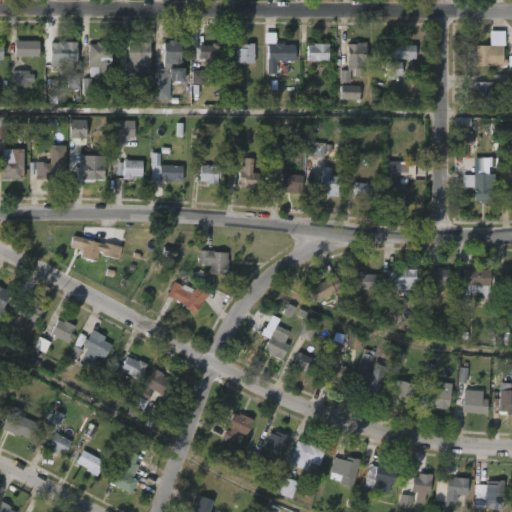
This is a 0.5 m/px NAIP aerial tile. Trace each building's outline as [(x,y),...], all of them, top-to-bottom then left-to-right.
[(505,45),(505,59),(509,59),(509,66),(477,65),(477,45),(491,45),(491,30),(507,31),(507,45),(505,45)] [(175,40),(180,41),(180,68),(184,68),(184,81),(168,81),(168,100),(152,99),(153,68),(161,68),(161,42),(166,42),(166,40),(175,40)] [(39,42),(39,56),(23,55),(23,57),(15,55),(15,45),(16,45),(16,41),(39,42)] [(107,42),(108,57),(110,57),(110,76),(97,75),(96,76),(89,76),(89,66),(87,66),(88,43),(95,43),(95,41),(107,42)] [(57,68),(48,68),(48,42),(76,42),(76,62),(57,62),(57,68)] [(148,42),(147,66),(127,66),(128,44),(134,44),(134,42),(148,42)] [(284,45),(288,45),(288,43),(295,45),(294,61),(275,60),(274,74),(265,74),(267,44),(274,44),(274,42),(282,43),(282,44),(284,45)] [(362,61),(362,76),(353,76),(353,69),(348,69),(348,83),(339,83),(339,70),(346,70),(345,44),(365,42),(366,61),(362,61)] [(222,43),(221,70),(212,70),(212,65),(197,65),(197,46),(210,46),(210,43),(222,43)] [(252,64),(233,63),(234,48),(238,49),(238,45),(253,43),(252,64)] [(407,44),(407,45),(415,45),(415,59),(407,60),(407,59),(392,59),(392,62),(401,63),(401,76),(393,76),(393,80),(387,79),(387,60),(382,60),(382,47),(390,47),(390,43),(407,44)] [(328,61),(305,61),(305,46),(312,46),(312,44),(328,44),(328,61)] [(205,71),(191,70),(190,84),(204,85),(205,71)] [(11,85),(33,85),(33,71),(11,72),(11,85)] [(68,89),(79,88),(78,74),(67,75),(68,89)] [(82,96),(93,95),(93,78),(82,78),(82,96)] [(495,106),(472,105),(472,82),(495,83),(495,106)] [(339,99),(358,100),(359,86),(340,86),(339,99)] [(152,87),(151,104),(126,103),(126,97),(135,97),(135,87),(152,87)] [(240,103),(241,91),(228,91),(227,103),(240,103)] [(0,139),(0,116),(8,117),(8,139),(0,139)] [(69,139),(85,138),(85,120),(68,120),(69,139)] [(133,137),(114,136),(114,120),(134,120),(133,137)] [(282,152),(283,139),(273,139),(272,151),(282,152)] [(323,158),(324,143),(310,142),(309,157),(323,158)] [(22,152),(21,170),(20,170),(19,180),(7,178),(7,176),(0,176),(1,150),(22,152)] [(85,152),(85,156),(106,156),(105,180),(90,179),(90,177),(76,175),(75,152),(85,152)] [(158,166),(160,165),(183,167),(182,183),(171,182),(171,180),(157,178),(156,191),(149,191),(151,153),(159,154),(158,166)] [(251,159),(250,173),(261,174),(259,187),(235,186),(238,158),(251,159)] [(125,159),(140,160),(140,177),(130,177),(130,180),(121,180),(121,175),(113,175),(114,162),(122,163),(122,159),(125,159)] [(355,160),(347,159),(346,173),(354,174),(355,160)] [(405,178),(405,192),(402,192),(402,199),(387,198),(387,191),(384,190),(385,160),(398,161),(397,178),(405,178)] [(45,161),(45,164),(66,164),(65,179),(43,178),(43,175),(36,175),(36,161),(45,161)] [(210,165),(223,167),(222,180),(218,179),(218,184),(201,181),(203,165),(207,166),(207,164),(210,164),(210,165)] [(338,178),(336,195),(325,193),(325,197),(316,196),(320,165),(330,167),(328,177),(338,178)] [(511,180),(511,165),(502,165),(501,180),(511,180)] [(288,172),(288,174),(305,175),(303,192),(282,190),(284,173),(288,172)] [(487,174),(487,187),(494,187),(493,203),(479,202),(479,201),(472,200),(473,187),(460,186),(461,174),(487,174)] [(375,183),(373,198),(350,194),(352,181),(375,183)] [(94,242),(102,244),(103,242),(120,246),(117,259),(100,255),(101,252),(97,251),(95,261),(78,257),(80,250),(67,247),(70,235),(94,242)] [(225,251),(223,274),(208,273),(209,264),(196,264),(197,249),(225,251)] [(407,267),(415,268),(415,290),(393,290),(393,284),(386,284),(386,270),(407,267)] [(439,267),(439,269),(448,269),(448,284),(421,284),(421,270),(428,270),(428,269),(434,269),(434,267),(439,267)] [(489,269),(488,286),(466,285),(466,289),(468,289),(467,303),(455,302),(456,269),(466,269),(466,268),(489,269)] [(374,274),(374,290),(354,289),(354,271),(363,272),(363,274),(374,274)] [(345,288),(317,303),(310,289),(338,275),(345,288)] [(511,299),(501,299),(502,275),(511,275),(511,299)] [(182,289),(191,294),(199,286),(208,296),(201,306),(193,313),(183,303),(168,294),(175,283),(183,287),(182,289)] [(0,287),(12,293),(1,317),(0,316),(0,287)] [(25,299),(46,310),(38,325),(11,309),(16,299),(22,302),(23,298),(25,299)] [(74,326),(66,342),(48,332),(57,316),(74,326)] [(285,338),(288,339),(286,343),(291,346),(283,361),(270,354),(271,352),(265,349),(272,337),(273,338),(275,334),(266,329),(270,321),(289,331),(285,338)] [(312,342),(318,327),(303,321),(297,337),(312,342)] [(360,350),(361,334),(347,333),(346,349),(360,350)] [(84,336),(77,334),(69,358),(77,361),(84,336)] [(91,336),(93,336),(108,344),(101,357),(92,352),(87,362),(79,358),(83,349),(80,347),(88,334),(91,336)] [(45,352),(48,341),(38,338),(34,349),(45,352)] [(368,363),(372,365),(373,362),(383,366),(376,394),(370,392),(370,395),(363,393),(364,390),(352,385),(360,349),(371,352),(368,363)] [(317,372),(316,375),(294,365),(299,352),(321,362),(317,372)] [(348,372),(345,380),(343,379),(340,385),(323,378),(332,353),(338,356),(335,363),(350,369),(348,372)] [(125,356),(135,360),(136,358),(144,362),(134,379),(117,370),(125,356)] [(488,382),(488,385),(472,384),(473,359),(490,360),(488,382)] [(168,379),(160,394),(147,387),(145,391),(150,393),(140,412),(128,406),(138,387),(140,388),(151,367),(161,373),(160,375),(168,379)] [(401,373),(399,380),(418,385),(413,404),(405,402),(406,398),(402,397),(401,400),(394,399),(395,395),(388,393),(392,379),(394,380),(396,370),(402,372),(401,373)] [(447,378),(446,383),(453,384),(447,411),(433,408),(434,406),(419,402),(423,380),(437,382),(438,376),(447,378)] [(511,383),(511,415),(501,415),(501,411),(493,411),(494,399),(499,399),(501,383),(511,383)] [(487,398),(485,414),(461,411),(463,389),(483,391),(482,397),(487,398)] [(34,426),(28,440),(0,429),(0,426),(9,406),(18,411),(15,418),(34,426)] [(240,413),(252,420),(245,435),(235,430),(233,433),(237,435),(233,443),(220,436),(224,429),(228,431),(229,428),(225,426),(232,413),(236,415),(238,412),(240,413)] [(275,430),(288,435),(280,454),(263,446),(253,466),(241,461),(251,436),(265,442),(269,432),(273,434),(275,430)] [(72,442),(64,456),(60,453),(59,455),(47,449),(56,433),(72,442)] [(306,443),(307,444),(308,441),(324,447),(317,465),(308,462),(305,470),(287,464),(295,440),(306,443)] [(102,461),(94,475),(84,470),(86,468),(74,461),(80,449),(102,461)] [(137,480),(130,494),(108,483),(125,449),(138,455),(134,463),(136,464),(130,476),(137,480)] [(350,458),(362,460),(354,487),(340,484),(341,482),(328,478),(334,457),(346,461),(347,457),(350,458)] [(381,465),(396,469),(392,485),(389,484),(386,495),(370,491),(371,489),(362,487),(368,465),(380,468),(381,465)] [(431,474),(428,494),(408,491),(411,476),(416,477),(417,473),(431,474)] [(291,499),(297,480),(279,476),(274,494),(291,499)] [(470,479),(468,496),(460,495),(459,502),(450,501),(448,511),(436,511),(438,501),(436,501),(439,479),(454,480),(455,477),(470,479)] [(507,482),(505,510),(487,509),(488,481),(507,482)] [(212,500),(207,511),(191,511),(193,507),(189,506),(191,501),(194,503),(197,495),(212,500)] [(411,509),(412,496),(399,495),(398,507),(411,509)] [(0,511),(0,501),(8,506),(10,507),(9,509),(15,511),(0,511)]
